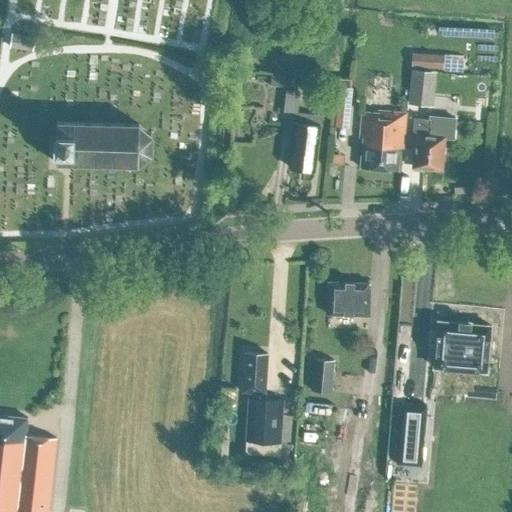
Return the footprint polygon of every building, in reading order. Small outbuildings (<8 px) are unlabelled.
[(33,50),(34,35),(11,31),(9,45),(33,50)] [(440,50),(424,49),(423,66),(439,66),(440,50)] [(423,95),(425,70),(410,70),(409,93),(423,95)] [(270,84),(283,85),(284,73),(271,72),(270,84)] [(347,127),(352,87),(350,87),(351,79),(340,77),(334,126),(347,127)] [(326,83),(316,82),(315,99),(325,100),(326,83)] [(296,112),(297,111),(300,91),(286,89),(283,110),(296,112)] [(403,147),(406,114),(393,113),(393,111),(361,108),(358,143),(362,143),(359,166),(397,169),(399,146),(403,147)] [(297,111),(296,112),(289,165),(313,168),(319,124),(320,114),(297,111)] [(414,117),(411,148),(414,148),(413,165),(440,168),(443,136),(454,137),(455,116),(428,113),(428,118),(414,117)] [(137,164),(151,153),(152,133),(138,122),(56,120),(55,161),(137,164)] [(401,257),(400,314),(429,314),(429,258),(401,257)] [(368,314),(369,282),(368,282),(328,281),(327,313),(368,314)] [(438,320),(434,365),(485,370),(490,325),(438,320)] [(240,379),(239,386),(242,388),(241,390),(250,391),(246,443),(285,446),(288,399),(264,397),(267,352),(244,351),(242,378),(240,379)] [(330,390),(333,359),(314,357),(311,389),(330,390)] [(421,464),(426,404),(401,402),(396,462),(421,464)] [(346,404),(338,507),(377,510),(386,407),(346,404)] [(47,511),(56,437),(25,433),(27,417),(0,413),(0,511),(47,511)]
